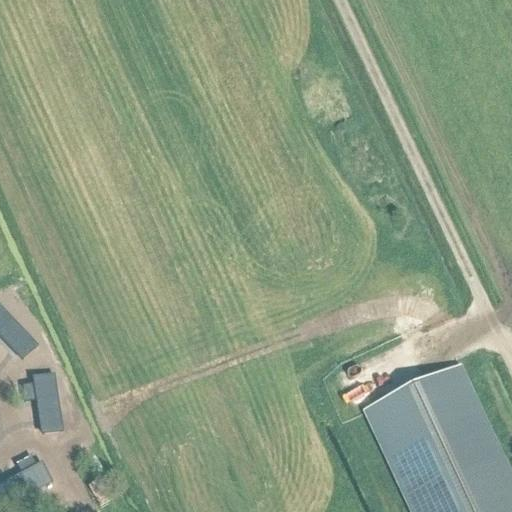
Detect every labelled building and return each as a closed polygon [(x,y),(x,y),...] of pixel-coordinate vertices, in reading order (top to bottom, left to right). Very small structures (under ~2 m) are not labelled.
[(0,341),(22,364),(35,351),(0,313),(0,341)] [(353,367),(371,406),(440,375),(433,360),(383,383),(372,359),(353,367)] [(511,511),(511,479),(461,371),(363,417),(406,511),(511,511)] [(52,383),(34,386),(42,438),(61,435),(52,379),(51,379),(52,383)] [(39,471),(0,491),(0,509),(1,511),(52,485),(51,485),(48,486),(39,471)]
